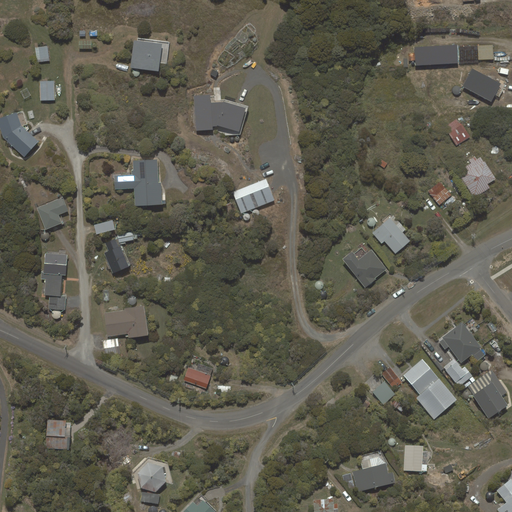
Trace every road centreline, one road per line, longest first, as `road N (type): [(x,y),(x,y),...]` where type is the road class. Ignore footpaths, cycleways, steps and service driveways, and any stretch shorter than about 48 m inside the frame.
road 1 (residential): [(470,258),(277,406)]
road 2 (residential): [(67,136),(78,164),(85,369)]
road 3 (residential): [(277,406),(215,421),(85,369)]
